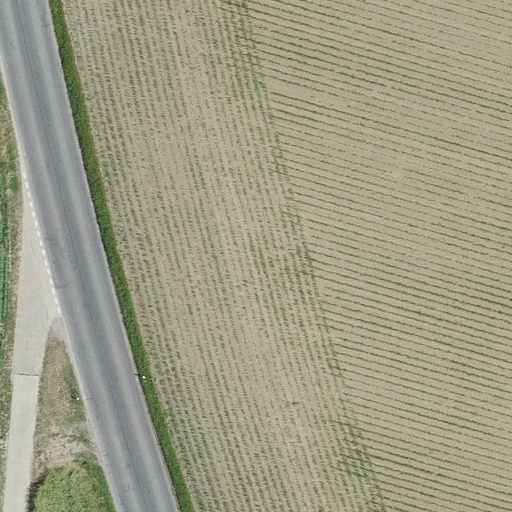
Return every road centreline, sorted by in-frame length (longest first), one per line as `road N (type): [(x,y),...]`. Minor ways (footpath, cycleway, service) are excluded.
road 1 (tertiary): [(156,511),(61,219),(15,0)]
road 2 (track): [(61,219),(30,511)]
